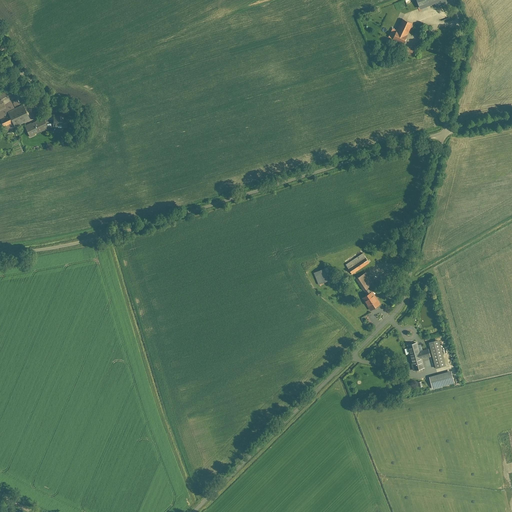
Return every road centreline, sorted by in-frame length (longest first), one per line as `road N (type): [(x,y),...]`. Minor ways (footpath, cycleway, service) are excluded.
road 1 (residential): [(452,0),(464,45),(390,314),(193,511)]
road 2 (track): [(0,255),(114,234),(444,131),(511,119)]
